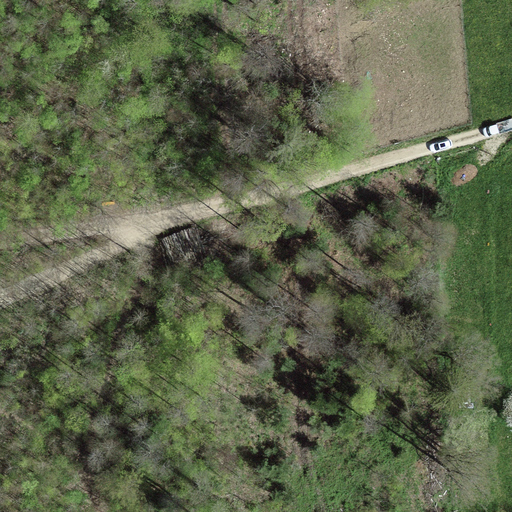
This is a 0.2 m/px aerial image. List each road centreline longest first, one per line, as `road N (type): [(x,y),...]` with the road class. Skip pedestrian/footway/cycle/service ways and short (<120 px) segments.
road 1 (track): [(142,226),(511,123)]
road 2 (track): [(142,226),(133,304),(90,445),(106,511)]
road 3 (track): [(0,300),(142,226)]
road 4 (track): [(0,241),(142,226)]
